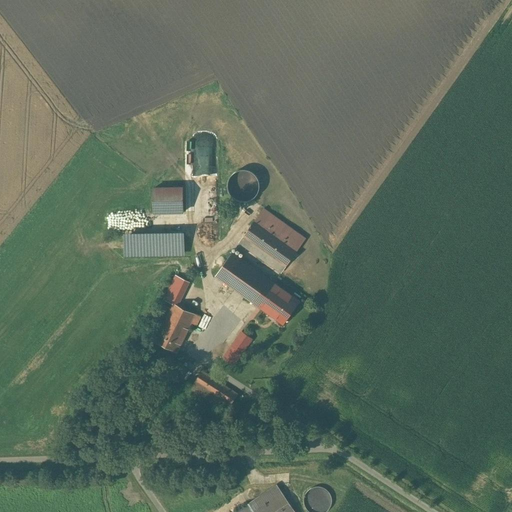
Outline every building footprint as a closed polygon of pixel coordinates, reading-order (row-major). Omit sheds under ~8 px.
[(237,190),(235,197),(250,199),(255,173),(229,169),(225,188),(237,190)] [(153,188),(154,212),(184,212),(184,187),(153,188)] [(198,212),(213,211),(212,195),(197,196),(198,212)] [(264,208),(244,237),(286,266),(306,238),(264,208)] [(185,233),(125,234),(126,256),(185,256),(185,233)] [(232,253),(216,275),(258,305),(274,283),(232,253)] [(176,275),(164,299),(173,304),(155,341),(177,352),(196,314),(178,305),(189,282),(176,275)] [(274,283),(258,305),(283,324),(300,301),(274,283)] [(241,331),(222,357),(233,365),(253,339),(241,331)] [(202,371),(195,381),(231,405),(238,395),(202,371)] [(294,511),(277,486),(249,505),(253,511),(294,511)] [(305,496),(305,499),(305,502),(306,504),(307,507),(309,509),(311,511),(313,511),(323,511),(324,511),(326,510),(329,508),(330,506),(331,504),(332,501),(332,498),(332,496),(331,493),(329,491),(327,489),(325,487),(322,486),(320,486),(317,486),(314,487),(312,488),(310,489),(308,491),(306,494),(305,496)]
